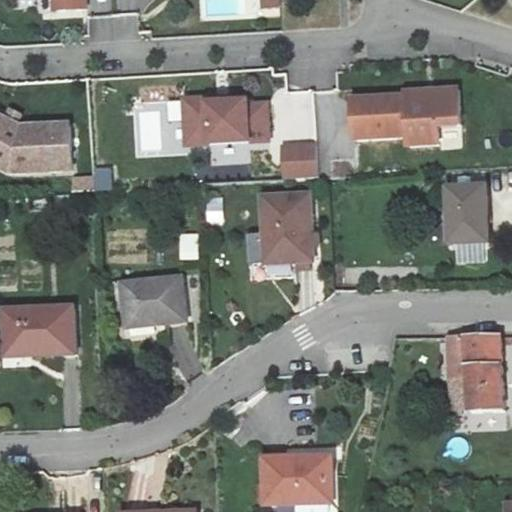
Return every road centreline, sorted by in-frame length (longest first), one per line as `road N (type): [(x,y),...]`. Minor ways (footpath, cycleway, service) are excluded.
road 1 (residential): [(0,451),(98,446),(140,435),(352,311),(511,311)]
road 2 (residential): [(0,62),(352,36)]
